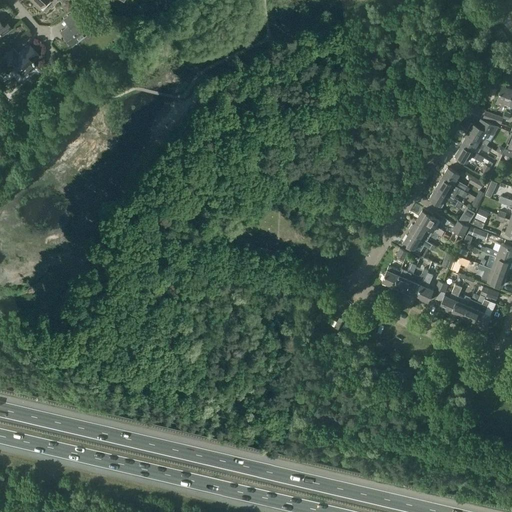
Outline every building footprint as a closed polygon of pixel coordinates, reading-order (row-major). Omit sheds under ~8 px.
[(30,0),(39,8),(47,0),(50,0),(53,2),(54,0),(30,0)] [(61,30),(72,46),(73,45),(72,44),(88,31),(89,32),(90,32),(82,22),(88,17),(79,6),(80,7),(68,16),(67,15),(67,16),(73,23),(62,31),(61,30)] [(0,32),(2,36),(11,29),(6,22),(3,25),(0,21),(0,32)] [(19,55),(18,54),(13,49),(7,55),(0,61),(0,72),(3,76),(14,66),(22,75),(28,70),(30,72),(36,66),(33,63),(34,62),(32,61),(38,56),(28,46),(22,51),(22,52),(19,55)] [(505,102),(509,103),(511,93),(511,88),(503,85),(497,102),(504,105),(505,102)] [(484,117),(495,121),(501,124),(504,118),(486,111),(484,117)] [(504,118),(501,124),(506,125),(508,119),(510,113),(506,112),(504,118)] [(474,123),(474,124),(472,123),(469,127),(471,128),(468,134),(479,141),(485,130),(478,125),(474,123)] [(481,149),(482,148),(484,144),(479,141),(468,134),(461,144),(473,151),(476,146),(481,149)] [(476,158),(478,154),(473,151),(461,144),(455,154),(467,161),(470,155),(476,158)] [(475,171),(485,177),(490,167),(485,164),(483,168),(478,165),(475,171)] [(448,166),(442,177),(468,192),(470,188),(467,186),(456,180),(460,173),(448,166)] [(483,182),(473,176),(470,182),(480,188),(483,182)] [(436,187),(448,194),(451,188),(465,196),(468,192),(442,177),(436,187)] [(448,194),(436,187),(430,198),(442,205),(445,199),(460,207),(462,203),(458,201),(459,200),(448,194)] [(484,192),(479,189),(475,196),(480,199),(484,192)] [(511,198),(501,195),(499,201),(511,205),(511,198)] [(416,221),(439,234),(441,235),(444,231),(436,226),(439,220),(431,215),(432,212),(424,207),(422,210),(416,221)] [(474,218),(483,222),(488,213),(479,208),(474,218)] [(460,233),(463,235),(469,225),(458,220),(456,224),(462,228),(460,233)] [(436,238),(439,234),(416,221),(414,224),(412,223),(409,229),(410,230),(427,241),(431,235),(436,238)] [(462,228),(456,224),(453,230),(460,233),(462,228)] [(474,227),(471,235),(485,240),(488,232),(474,227)] [(433,244),(427,241),(410,230),(404,241),(415,247),(413,249),(420,253),(425,245),(430,248),(433,244)] [(467,234),(463,241),(470,243),(473,236),(467,234)] [(490,253),(497,256),(511,261),(511,258),(511,246),(502,243),(499,250),(487,246),(485,251),(490,253)] [(401,248),(396,254),(404,259),(409,252),(401,248)] [(507,273),(511,261),(497,256),(490,253),(485,265),(487,266),(493,268),(507,273)] [(406,291),(414,274),(417,265),(413,263),(410,269),(409,271),(402,268),(401,271),(395,286),(406,291)] [(493,268),(487,266),(485,265),(480,264),(479,267),(486,270),(485,272),(491,274),(488,280),(502,285),(507,273),(493,268)] [(383,280),(395,286),(401,271),(389,266),(383,280)] [(420,277),(414,274),(406,291),(418,296),(428,272),(429,270),(425,268),(422,274),(420,277)] [(428,272),(418,296),(429,301),(434,289),(428,287),(434,274),(428,272)] [(440,306),(452,311),(459,296),(458,296),(462,287),(455,284),(451,293),(452,294),(451,297),(445,294),(440,306)] [(480,294),(485,296),(489,288),(483,286),(482,289),(480,294)] [(499,292),(489,288),(485,296),(496,300),(499,292)] [(436,299),(442,301),(445,294),(446,292),(445,292),(440,290),(436,299)] [(459,296),(452,311),(463,316),(471,298),(471,297),(466,294),(464,298),(459,296)] [(471,298),(463,316),(475,321),(483,303),(471,298)] [(483,303),(475,321),(486,326),(491,315),(485,312),(490,301),(484,298),(483,303)]
